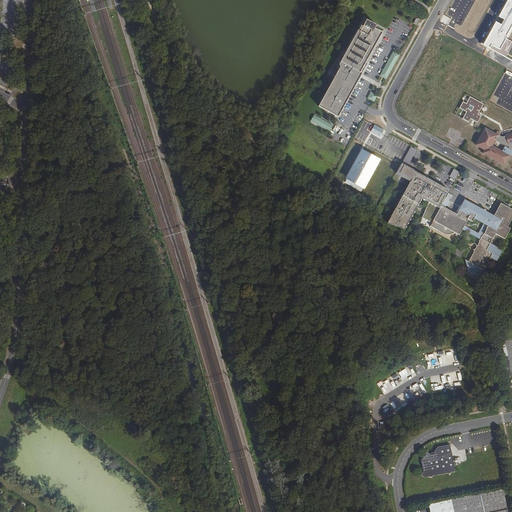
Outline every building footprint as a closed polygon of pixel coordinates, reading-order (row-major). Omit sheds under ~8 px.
[(335,68),(333,69),(338,72),(337,73),(319,107),(338,117),(367,64),(365,63),(382,33),(372,28),(374,24),(364,19),(362,22),(361,21),(344,51),(344,55),(343,58),(342,60),(339,64),(337,66),(335,68)] [(393,52),(380,76),(386,79),(399,55),(393,52)] [(371,92),(367,99),(374,102),(377,96),(371,92)] [(331,131),(333,124),(313,116),(310,123),(331,131)] [(511,133),(502,137),(494,133),(486,129),(484,133),(484,132),(482,135),(482,134),(479,139),(479,140),(476,146),(484,150),(483,152),(485,154),(490,157),(490,156),(494,158),(493,159),(498,162),(499,161),(505,164),(510,154),(511,153),(511,133)] [(403,162),(409,164),(415,149),(410,146),(403,162)] [(408,178),(412,171),(404,166),(400,173),(408,178)] [(455,179),(459,171),(453,169),(449,177),(455,179)] [(446,192),(440,189),(441,187),(412,171),(408,178),(411,179),(387,224),(404,229),(416,196),(426,201),(420,217),(431,223),(446,196),(445,196),(447,193),(446,192)] [(477,237),(481,238),(479,240),(479,242),(478,244),(476,246),(476,247),(476,248),(475,249),(474,250),(473,250),(473,252),(468,262),(472,264),(470,267),(475,270),(474,272),(487,279),(490,274),(483,270),(490,257),(497,261),(502,251),(490,244),(495,234),(505,239),(510,229),(507,227),(511,217),(511,210),(502,205),(499,206),(493,216),(486,212),(485,209),(478,211),(473,209),(474,208),(473,205),(464,200),(457,213),(459,214),(458,216),(444,208),(446,205),(448,206),(450,202),(449,201),(450,198),(446,196),(431,223),(430,226),(437,231),(438,230),(444,233),(447,234),(449,234),(450,233),(452,233),(453,232),(454,232),(459,235),(463,228),(477,237)] [(473,252),(473,250),(474,250),(475,249),(476,248),(476,247),(476,246),(478,244),(479,242),(479,240),(481,238),(477,237),(465,259),(468,271),(486,280),(487,279),(474,272),(475,270),(470,267),(472,264),(468,262),(473,252)] [(431,455),(426,452),(421,461),(423,472),(421,475),(424,478),(455,472),(449,445),(437,447),(434,452),(434,455),(431,455)] [(507,511),(503,489),(428,504),(429,511),(507,511)]
